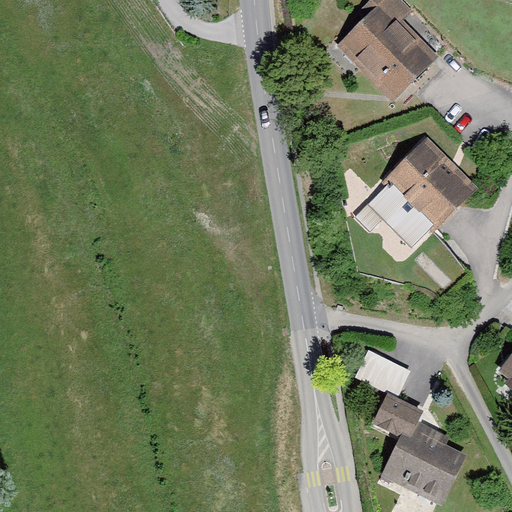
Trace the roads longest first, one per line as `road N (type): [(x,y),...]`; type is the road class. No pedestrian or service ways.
road 1 (tertiary): [(302,316),(255,0)]
road 2 (tertiary): [(334,511),(302,316)]
road 3 (residential): [(302,316),(449,342)]
road 4 (residential): [(511,469),(449,342)]
